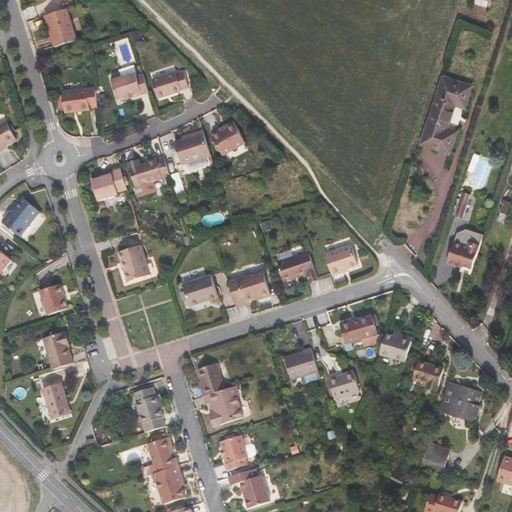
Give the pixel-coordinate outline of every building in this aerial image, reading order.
[(490,0),(476,0),(473,11),(487,15),(490,0)] [(77,40),(68,8),(46,15),(55,46),(77,40)] [(120,69),(121,74),(122,76),(136,72),(134,65),(120,69)] [(190,85),(185,71),(178,73),(177,72),(153,79),(159,97),(182,90),(182,88),(190,85)] [(118,98),(127,96),(133,94),(134,96),(149,91),(144,73),(137,76),(136,72),(122,76),(121,74),(112,77),(118,98)] [(472,85),(443,76),(421,143),(450,153),(457,131),(448,128),(456,104),(465,107),(472,85)] [(65,107),(65,110),(77,109),(78,111),(91,110),(91,108),(99,107),(96,87),(63,92),(64,95),(65,107)] [(6,121),(0,124),(0,152),(7,148),(6,146),(17,139),(6,121)] [(229,130),(224,133),(213,138),(222,157),(246,145),(237,124),(228,128),(229,130)] [(183,163),(211,154),(204,130),(191,134),(191,137),(176,143),(183,163)] [(137,186),(171,175),(165,156),(148,160),(149,163),(142,165),(141,161),(130,165),(137,186)] [(119,192),(128,189),(121,168),(104,174),(105,177),(92,181),(99,201),(120,195),(119,192)] [(470,196),(461,194),(459,201),(466,204),(468,204),(470,196)] [(41,212),(25,199),(12,215),(11,213),(3,223),(21,237),(41,212)] [(466,204),(459,201),(454,216),(462,218),(466,204)] [(511,205),(503,203),(500,212),(509,215),(511,207),(511,205)] [(204,210),(205,213),(218,209),(216,205),(204,210)] [(218,209),(205,213),(210,226),(222,221),(218,209)] [(468,247),(470,242),(480,245),(483,234),(466,228),(458,233),(454,242),(455,243),(468,247)] [(470,274),(480,245),(470,242),(468,247),(455,243),(454,242),(448,263),(462,267),(467,269),(466,272),(470,274)] [(141,245),(119,252),(129,282),(151,274),(141,245)] [(342,272),(342,270),(359,265),(352,245),(326,254),(333,275),(342,272)] [(0,274),(12,259),(0,250),(0,274)] [(310,282),(319,280),(309,251),(278,262),(284,281),(295,277),(294,276),(298,274),(299,276),(307,273),(310,282)] [(263,270),(230,281),(237,306),(245,304),(244,303),(257,298),(258,300),(271,295),(263,270)] [(218,297),(212,275),(184,284),(191,306),(218,297)] [(65,294),(61,283),(40,289),(48,314),(69,308),(66,298),(64,298),(63,294),(65,294)] [(373,316),(357,321),(352,322),(352,319),(341,323),(347,344),(379,334),(376,325),(373,316)] [(396,331),(395,336),(412,341),(413,337),(396,331)] [(73,364),(67,347),(66,343),(69,342),(66,332),(43,339),(52,370),(73,364)] [(412,341),(395,336),(386,333),(380,353),(406,361),(412,341)] [(301,376),(319,371),(312,348),(304,350),(305,352),(285,358),(292,379),(301,376)] [(438,391),(444,369),(419,361),(414,378),(428,383),(426,387),(438,391)] [(201,387),(205,396),(226,390),(217,363),(198,369),(203,386),(201,387)] [(321,379),(319,371),(301,376),(303,384),(321,379)] [(360,391),(354,372),(329,379),(335,399),(360,391)] [(474,390),(449,382),(441,408),(477,419),(481,406),(478,405),(481,395),(474,392),(474,390)] [(66,402),(68,401),(62,383),(42,389),(52,420),(70,414),(66,402)] [(135,393),(147,432),(166,427),(160,409),(165,407),(160,394),(156,396),(153,387),(135,393)] [(207,404),(210,404),(214,402),(216,411),(212,412),(210,413),(214,427),(244,417),(237,396),(234,387),(226,390),(205,396),(207,404)] [(108,433),(100,436),(103,443),(110,440),(108,433)] [(145,468),(147,477),(154,475),(179,467),(176,458),(173,459),(172,453),(170,448),(173,447),(170,437),(168,438),(166,434),(157,436),(159,441),(149,443),(155,464),(145,468)] [(222,441),(224,449),(227,457),(229,464),(226,465),(228,471),(249,464),(247,458),(249,457),(242,435),(222,441)] [(97,448),(95,439),(87,441),(89,450),(97,448)] [(451,450),(429,443),(428,449),(449,455),(451,450)] [(443,474),(449,455),(428,449),(422,467),(443,474)] [(498,480),(511,484),(511,458),(505,456),(498,480)] [(186,498),(182,485),(179,476),(182,475),(179,467),(154,475),(156,484),(159,483),(165,504),(186,498)] [(258,477),(256,468),(229,477),(232,485),(241,483),(250,508),(271,502),(262,475),(258,477)] [(439,495),(438,497),(431,494),(425,511),(426,511),(459,511),(463,502),(439,495)]
